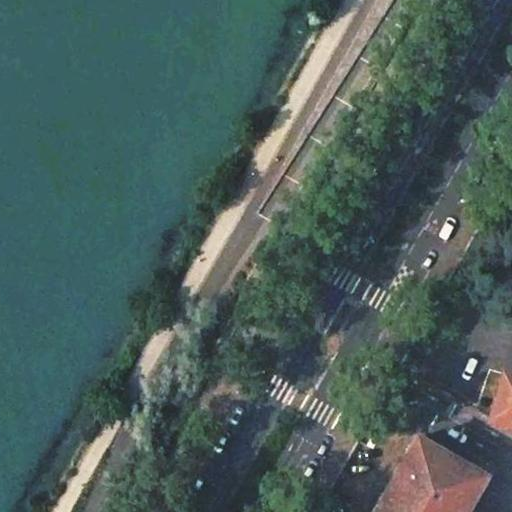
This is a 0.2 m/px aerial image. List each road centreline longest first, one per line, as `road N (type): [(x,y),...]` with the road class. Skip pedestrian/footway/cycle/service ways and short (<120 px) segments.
road 1 (primary): [(496,0),(326,306)]
road 2 (primary): [(364,327),(511,68)]
road 3 (primary): [(296,359),(209,511)]
road 4 (primary): [(258,511),(334,379)]
